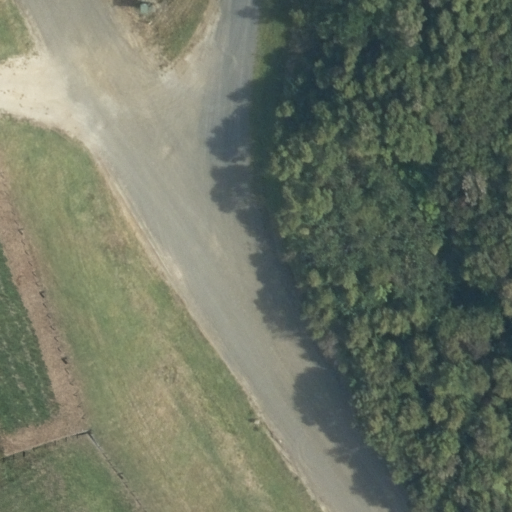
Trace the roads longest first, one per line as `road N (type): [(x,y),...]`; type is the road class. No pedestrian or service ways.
road 1 (unclassified): [(26,10),(216,331),(339,511)]
road 2 (unknown): [(167,248),(198,0)]
